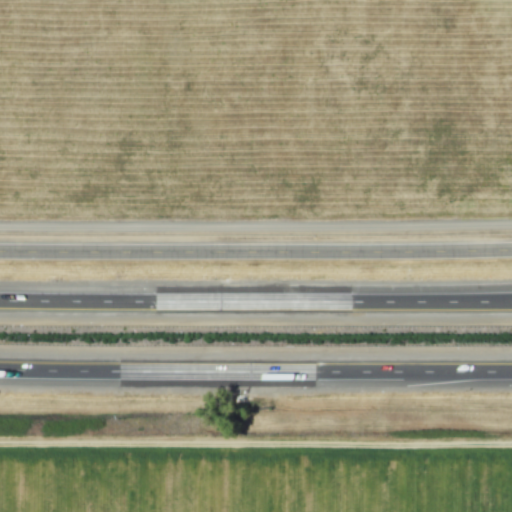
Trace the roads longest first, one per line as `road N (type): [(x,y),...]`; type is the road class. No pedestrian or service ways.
road 1 (motorway): [(0,367),(511,371)]
road 2 (residential): [(0,251),(511,250)]
road 3 (motorway): [(511,302),(0,301)]
